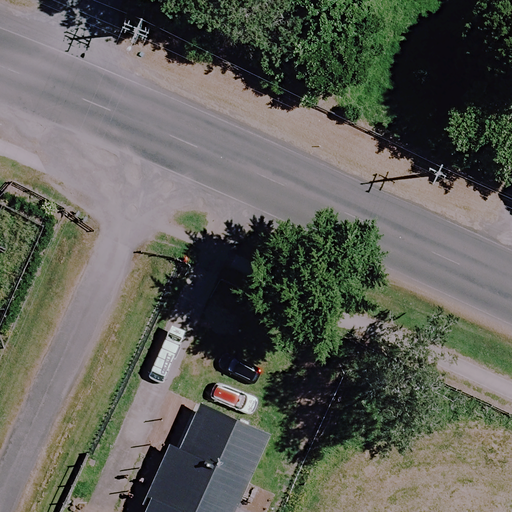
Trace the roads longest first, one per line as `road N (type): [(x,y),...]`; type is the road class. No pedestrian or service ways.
road 1 (unclassified): [(211,145),(49,416),(5,511)]
road 2 (tertiary): [(511,284),(211,145)]
road 3 (tertiary): [(211,145),(95,98)]
